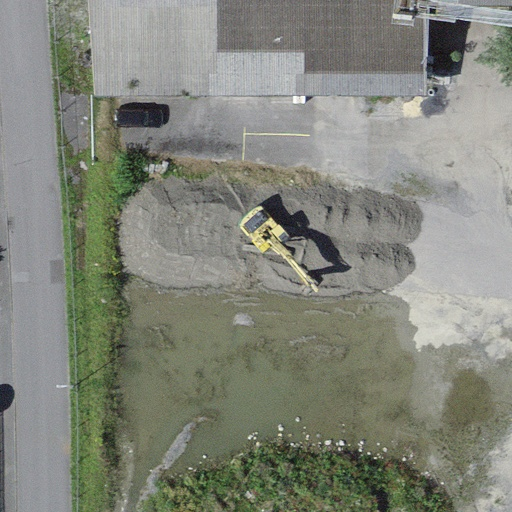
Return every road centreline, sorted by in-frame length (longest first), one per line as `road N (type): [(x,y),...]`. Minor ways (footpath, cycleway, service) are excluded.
road 1 (residential): [(17,0),(46,511)]
road 2 (unknown): [(511,125),(486,163),(484,188),(490,224),(511,258)]
